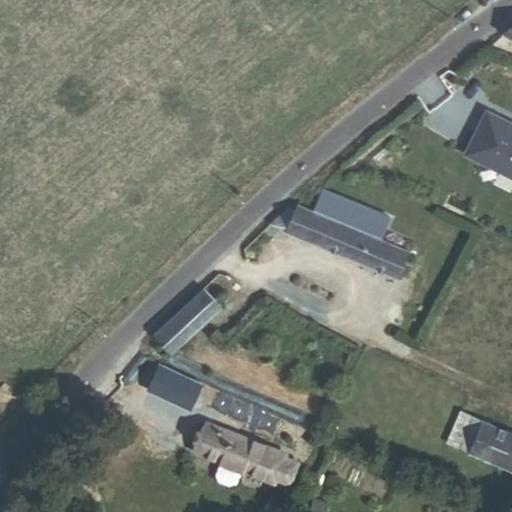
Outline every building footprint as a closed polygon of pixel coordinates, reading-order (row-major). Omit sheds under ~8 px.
[(511,40),(511,28),(503,35),(511,40)] [(511,126),(486,113),(467,152),(499,170),(500,169),(511,174),(511,126)] [(418,256),(380,241),(389,219),(323,192),(313,214),(296,207),(295,210),(291,208),(285,212),(269,227),(399,280),(400,279),(407,283),(418,256)] [(154,337),(172,356),(221,309),(204,290),(154,337)] [(184,397),(190,383),(162,372),(157,386),(184,397)] [(153,396),(157,393),(156,387),(153,384),(148,384),(145,387),(144,392),(148,396),(153,396)] [(511,434),(461,413),(447,445),(511,472),(511,434)] [(292,476),(296,466),(284,461),(285,457),(208,427),(197,454),(222,464),(217,477),(220,484),(232,489),(238,485),(243,472),(275,484),(277,480),(280,472),(292,476)] [(277,480),(289,485),(292,476),(280,472),(277,480)]
